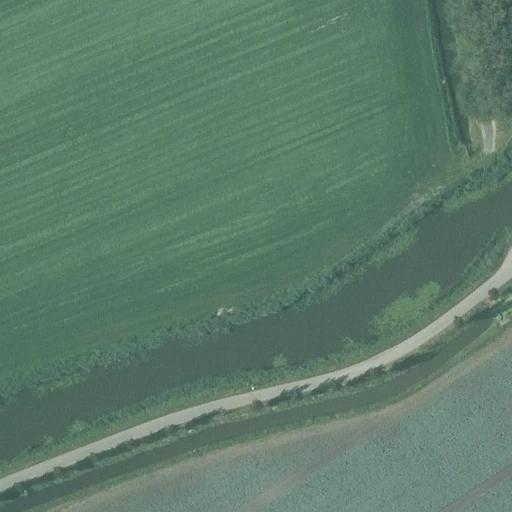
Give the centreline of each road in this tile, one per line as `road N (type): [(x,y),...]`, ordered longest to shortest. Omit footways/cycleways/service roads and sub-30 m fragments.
road 1 (unclassified): [(511,272),(404,349),(353,371),(178,416),(0,486)]
road 2 (unclassified): [(489,150),(463,0)]
